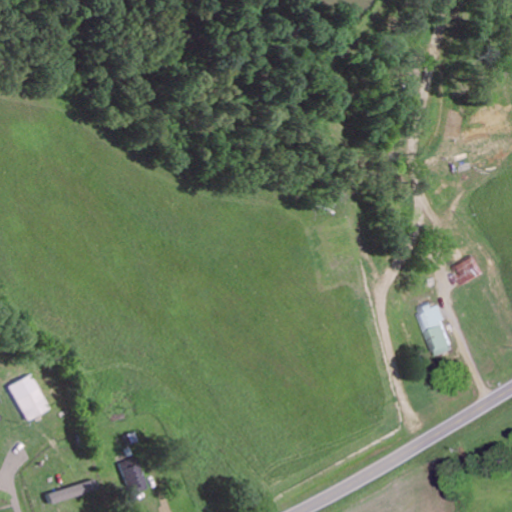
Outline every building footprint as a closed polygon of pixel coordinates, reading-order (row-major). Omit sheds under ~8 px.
[(466,285),(486,273),(475,254),(455,266),(466,285)] [(438,300),(419,308),(440,356),(457,349),(445,320),(447,320),(438,300)] [(8,386),(28,420),(50,408),(30,373),(8,386)] [(121,469),(129,491),(145,485),(137,463),(121,469)] [(47,492),(49,502),(75,497),(73,487),(47,492)]
